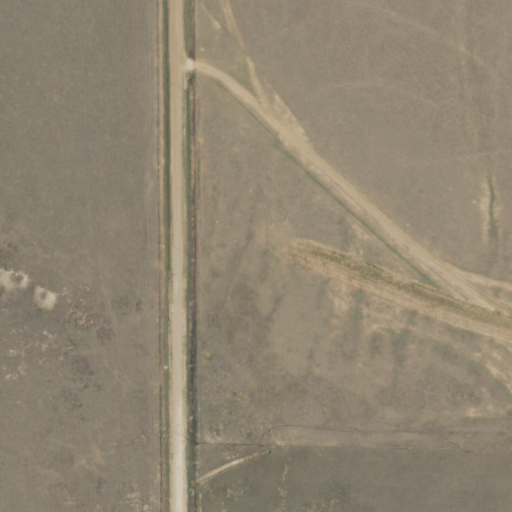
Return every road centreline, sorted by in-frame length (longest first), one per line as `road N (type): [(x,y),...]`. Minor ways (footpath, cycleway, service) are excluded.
road 1 (residential): [(181,511),(177,0)]
road 2 (residential): [(178,60),(511,208)]
